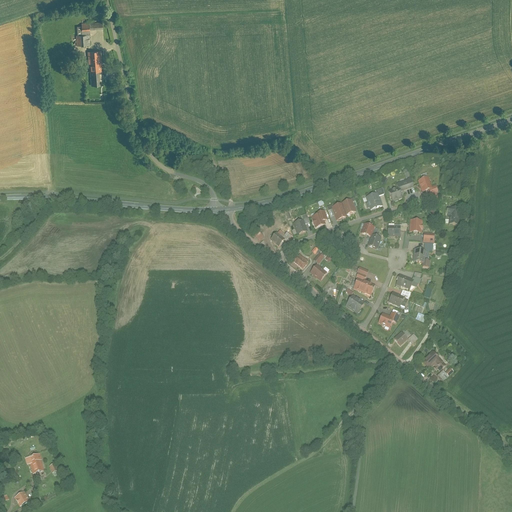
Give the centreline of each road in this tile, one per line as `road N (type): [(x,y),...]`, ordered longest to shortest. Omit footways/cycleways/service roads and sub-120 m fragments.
road 1 (tertiary): [(479,130),(271,202),(220,209)]
road 2 (residential): [(220,209),(207,185),(170,171),(147,150),(103,0)]
road 3 (tertiary): [(220,209),(0,198)]
road 4 (residential): [(511,450),(363,330)]
road 5 (track): [(399,360),(356,418),(350,511)]
road 6 (residential): [(279,261),(297,243),(412,199)]
